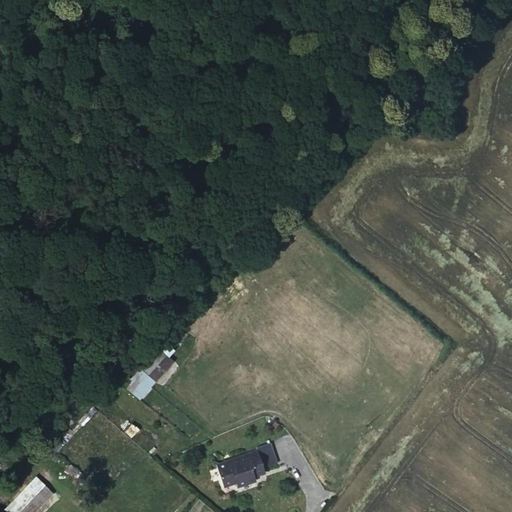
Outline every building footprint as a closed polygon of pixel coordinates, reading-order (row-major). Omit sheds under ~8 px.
[(124,385),(139,399),(174,361),(169,356),(174,351),(165,342),(124,385)] [(257,451),(215,465),(223,487),(235,483),(236,487),(255,481),(254,476),(265,473),(257,451)] [(4,509),(7,511),(19,511),(45,486),(36,477),(4,509)] [(94,483),(90,489),(96,494),(101,488),(94,483)] [(45,486),(19,511),(31,511),(51,491),(45,486)]
